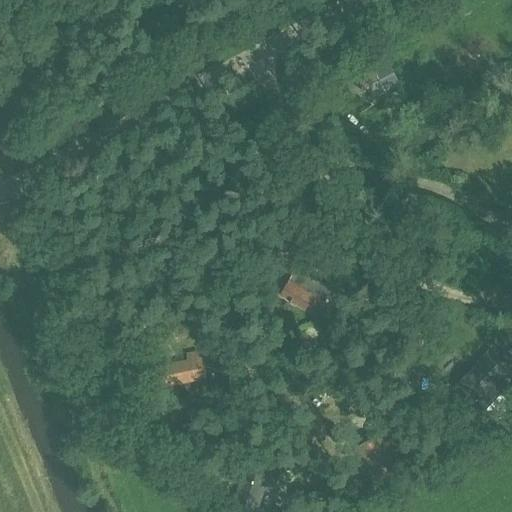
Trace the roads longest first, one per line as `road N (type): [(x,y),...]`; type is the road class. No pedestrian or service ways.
road 1 (track): [(28,181),(183,333),(215,351),(314,375),(327,391),(296,486)]
road 2 (unclassified): [(0,195),(357,0)]
road 3 (track): [(219,75),(272,145),(328,200),(433,272),(511,291)]
